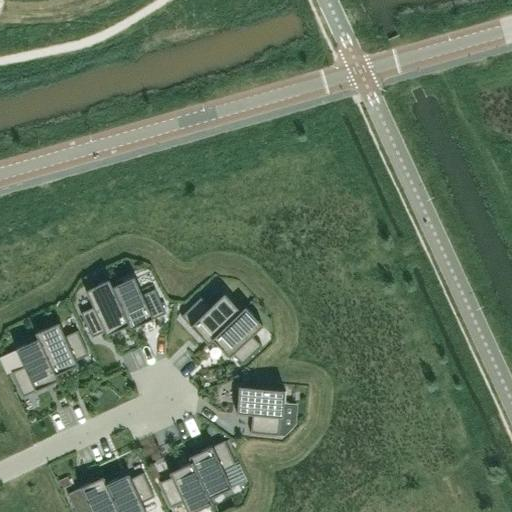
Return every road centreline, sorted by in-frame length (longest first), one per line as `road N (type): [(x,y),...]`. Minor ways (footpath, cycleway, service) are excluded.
road 1 (unclassified): [(360,71),(0,173)]
road 2 (residential): [(0,472),(165,392)]
road 3 (residential): [(511,28),(360,71)]
